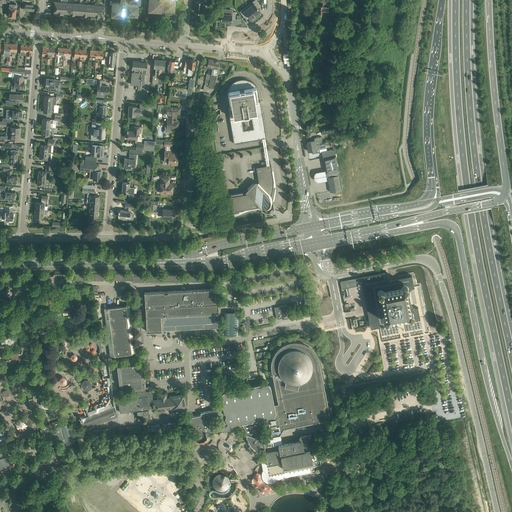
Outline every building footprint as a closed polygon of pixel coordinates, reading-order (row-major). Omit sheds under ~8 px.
[(5,0),(5,3),(8,3),(8,7),(7,11),(9,13),(8,16),(15,17),(15,12),(16,4),(12,4),(12,2),(10,2),(9,0),(5,0)] [(20,0),(20,2),(25,3),(24,9),(33,10),(33,7),(34,7),(34,6),(33,6),(34,3),(34,0),(20,0)] [(111,16),(111,17),(117,17),(117,18),(116,18),(125,19),(124,19),(124,14),(133,15),(133,18),(132,18),(140,19),(141,11),(140,11),(137,11),(138,3),(140,3),(140,2),(137,2),(137,0),(120,0),(121,1),(121,3),(119,3),(117,3),(113,3),(112,2),(112,6),(112,7),(114,7),(114,10),(112,9),(111,16)] [(148,11),(154,12),(154,13),(153,13),(154,13),(154,12),(157,12),(157,9),(161,9),(160,12),(161,12),(161,9),(170,10),(170,13),(169,13),(177,14),(178,6),(177,6),(174,6),(174,0),(149,0),(149,2),(151,2),(151,5),(149,5),(148,11)] [(260,5),(256,0),(254,0),(247,5),(255,15),(260,11),(257,7),(260,5)] [(323,15),(323,18),(328,18),(328,6),(330,6),(329,0),(319,0),(319,6),(317,5),(316,15),(323,15)] [(198,3),(198,7),(195,6),(194,17),(201,18),(202,7),(205,7),(206,3),(198,3)] [(247,5),(239,11),(244,17),(246,15),(249,19),(252,17),(255,15),(247,5)] [(334,8),(334,13),(338,13),(338,19),(343,20),(343,19),(346,19),(346,12),(344,12),(344,8),(334,8)] [(231,15),(221,14),(220,21),(224,21),(225,21),(226,21),(226,22),(227,22),(227,21),(231,22),(231,19),(235,19),(236,12),(232,11),(231,15)] [(184,70),(183,73),(188,73),(188,74),(191,74),(191,71),(194,71),(195,60),(194,59),(192,59),(192,60),(189,59),(189,60),(185,60),(184,65),(184,67),(184,68),(184,70)] [(218,69),(219,61),(214,60),(211,74),(209,82),(208,87),(213,88),(216,75),(217,69),(218,69)] [(147,62),(133,61),(132,68),(131,72),(132,72),(131,84),(138,85),(138,84),(144,85),(145,74),(146,74),(146,73),(147,73),(147,70),(146,70),(147,62)] [(16,87),(23,87),(24,80),(17,79),(17,76),(8,75),(8,79),(12,79),(11,88),(16,88),(16,87)] [(55,80),(46,79),(46,82),(45,82),(44,85),(45,86),(49,87),(49,90),(48,90),(48,91),(60,92),(60,91),(54,91),(54,83),(59,84),(59,80),(55,80)] [(226,95),(226,97),(232,96),(233,105),(228,106),(234,143),(266,138),(259,91),(257,88),(255,84),(252,82),(251,81),(248,80),(245,79),(241,79),(237,80),(234,82),(232,83),(231,84),(230,85),(228,88),(227,89),(226,92),(226,95)] [(98,83),(97,92),(97,96),(104,97),(104,93),(108,93),(108,86),(101,86),(102,80),(96,80),(96,83),(98,83)] [(182,93),(182,96),(186,96),(187,90),(174,87),(173,92),(182,93)] [(6,100),(5,105),(17,106),(17,101),(22,101),(23,94),(9,93),(9,101),(6,100)] [(63,94),(56,93),(56,97),(52,96),(45,96),(44,104),(56,105),(56,97),(62,98),(63,94)] [(103,100),(94,99),(93,107),(96,108),(96,111),(99,111),(98,114),(106,115),(107,106),(103,105),(103,100)] [(156,104),(140,103),(140,108),(136,107),(136,106),(129,106),(128,115),(135,116),(135,113),(141,113),(141,110),(144,110),(144,108),(156,109),(156,104)] [(54,112),(54,105),(44,104),(43,112),(54,112)] [(164,107),(163,113),(163,116),(167,117),(167,120),(167,126),(165,125),(165,132),(172,132),(172,128),(173,128),(176,129),(176,128),(177,128),(177,127),(179,127),(179,122),(178,122),(178,120),(177,120),(177,119),(175,119),(176,114),(180,114),(180,108),(164,107)] [(16,110),(13,110),(13,111),(9,110),(9,118),(3,118),(2,121),(12,122),(12,117),(21,118),(21,111),(16,111),(16,110)] [(63,117),(54,116),(54,120),(50,119),(43,119),(42,127),(54,127),(55,128),(56,120),(63,121),(63,117)] [(101,123),(92,122),(90,140),(98,141),(99,137),(104,137),(105,134),(106,134),(106,131),(105,131),(105,127),(99,127),(100,123),(101,123)] [(12,125),(10,125),(10,126),(7,126),(6,133),(19,134),(20,127),(16,127),(16,126),(12,126),(12,125)] [(128,130),(127,130),(126,138),(133,138),(133,141),(136,142),(137,132),(141,132),(141,127),(132,126),(132,131),(128,131),(128,130)] [(54,134),(54,127),(42,127),(41,134),(49,135),(53,135),(52,139),(57,139),(59,140),(64,140),(65,135),(54,134)] [(19,134),(6,133),(11,133),(10,136),(4,136),(4,139),(0,138),(0,142),(4,143),(4,139),(11,140),(14,141),(15,140),(19,140),(19,134)] [(314,140),(306,141),(307,146),(322,143),(321,137),(319,137),(314,138),(314,140)] [(41,144),(40,151),(51,152),(52,145),(57,146),(57,142),(59,142),(59,140),(48,139),(48,143),(48,145),(41,144)] [(143,144),(136,143),(136,148),(143,149),(143,150),(144,150),(154,151),(154,145),(155,145),(155,141),(144,140),(144,145),(143,145),(143,144)] [(164,145),(165,145),(164,163),(177,164),(177,154),(175,154),(175,153),(170,153),(171,145),(172,145),(172,142),(165,141),(164,145)] [(322,143),(307,146),(308,151),(309,151),(312,151),(312,154),(317,153),(320,152),(322,152),(327,151),(326,148),(325,143),(322,144),(322,143)] [(93,145),(93,151),(92,157),(85,156),(85,162),(96,163),(96,157),(96,155),(99,155),(99,156),(102,157),(102,156),(103,156),(103,146),(93,145)] [(50,159),(51,152),(49,152),(40,151),(39,158),(47,159),(47,161),(46,161),(46,165),(52,166),(53,159),(50,159)] [(136,156),(135,152),(131,152),(132,159),(124,158),(124,165),(125,165),(125,167),(128,167),(128,165),(135,166),(135,157),(136,156)] [(329,157),(323,158),(324,162),(324,166),(326,173),(325,173),(325,174),(326,177),(328,177),(328,182),(330,192),(341,190),(338,175),(338,172),(336,159),(335,155),(329,157)] [(17,157),(10,157),(9,162),(0,163),(0,167),(3,168),(3,169),(9,170),(10,164),(17,164),(17,157)] [(99,165),(80,163),(79,171),(90,171),(89,178),(93,179),(94,179),(94,180),(97,180),(97,179),(101,179),(101,171),(97,171),(97,168),(98,169),(99,165)] [(246,192),(229,195),(232,210),(260,205),(261,208),(263,209),(265,209),(267,209),(269,209),(270,208),(271,208),(272,207),(272,206),(271,205),(270,205),(269,203),(270,201),(270,200),(273,200),(275,187),(273,186),(273,182),(273,181),(271,165),(256,167),(258,184),(256,181),(245,191),(246,192)] [(11,176),(12,171),(7,171),(7,178),(5,178),(5,182),(6,182),(15,183),(16,176),(11,176)] [(327,182),(325,172),(316,174),(314,176),(314,179),(314,181),(316,183),(318,184),(327,182)] [(49,179),(38,178),(37,185),(45,185),(45,188),(44,188),(44,190),(52,191),(52,188),(48,188),(48,186),(48,183),(49,183),(50,179),(49,179)] [(169,184),(169,179),(162,178),(161,183),(160,183),(160,186),(159,187),(159,189),(160,190),(160,193),(172,193),(172,190),(173,190),(174,190),(174,187),(173,187),(172,187),(173,184),(169,184)] [(126,199),(131,200),(134,200),(135,196),(133,196),(134,188),(129,187),(130,182),(122,182),(122,188),(121,188),(121,192),(125,193),(126,193),(126,199)] [(89,188),(88,192),(87,192),(86,202),(99,203),(99,196),(94,195),(95,188),(89,188)] [(5,199),(9,199),(14,199),(15,192),(2,191),(2,194),(5,195),(5,199)] [(36,202),(35,209),(44,210),(45,200),(47,200),(48,196),(41,195),(41,202),(36,202)] [(174,218),(175,209),(170,209),(170,208),(168,208),(167,209),(163,209),(156,209),(156,206),(157,206),(157,202),(151,201),(151,205),(150,205),(149,217),(153,217),(154,213),(162,213),(162,217),(168,218),(167,220),(169,222),(172,222),(174,220),(174,218)] [(133,219),(133,217),(134,214),(131,214),(131,211),(130,211),(130,208),(133,208),(134,204),(125,204),(125,208),(126,208),(126,210),(120,210),(120,217),(121,217),(121,219),(125,219),(125,217),(129,218),(129,219),(133,219)] [(6,212),(5,212),(2,212),(1,213),(1,218),(1,219),(4,219),(4,222),(9,222),(9,220),(13,220),(14,213),(12,212),(13,206),(6,205),(6,212)] [(98,210),(86,208),(86,209),(89,209),(89,211),(90,211),(89,217),(93,218),(94,216),(97,216),(98,210)] [(44,210),(35,209),(35,216),(38,216),(38,218),(43,218),(43,217),(46,217),(46,210),(44,210)] [(379,274),(360,277),(362,285),(380,282),(379,274)] [(385,327),(385,326),(404,322),(420,319),(417,307),(416,307),(414,306),(413,305),(411,304),(410,302),(410,301),(409,300),(409,298),(409,297),(409,295),(409,293),(410,291),(411,290),(413,288),(414,287),(411,275),(396,278),(380,282),(362,285),(370,329),(375,328),(381,327),(381,328),(382,328),(383,328),(384,328),(385,327)] [(360,277),(340,281),(341,289),(362,285),(360,277)] [(217,288),(144,292),(146,331),(162,330),(219,327),(218,314),(218,309),(217,288)] [(104,308),(107,330),(132,327),(130,314),(129,305),(108,308),(104,308)] [(287,305),(274,307),(276,319),(280,318),(282,318),(282,319),(290,317),(289,309),(288,309),(287,305)] [(239,312),(223,312),(222,333),(238,333),(239,312)] [(40,318),(36,322),(43,327),(43,326),(45,328),(47,324),(45,323),(45,321),(40,318)] [(132,327),(107,330),(109,343),(110,342),(112,355),(135,352),(134,346),(132,327)] [(13,337),(13,335),(12,334),(11,333),(9,333),(8,333),(6,334),(5,335),(4,337),(4,339),(5,340),(7,341),(8,342),(10,341),(12,340),(13,339),(13,337)] [(103,355),(100,333),(91,337),(86,338),(87,340),(88,341),(91,340),(94,341),(96,342),(98,343),(99,345),(100,348),(99,351),(99,353),(103,355)] [(268,418),(268,420),(271,435),(279,434),(283,428),(323,420),(327,416),(329,414),(329,411),(317,355),(315,351),(316,349),(315,344),(310,341),(306,338),(300,337),(300,333),(295,333),(295,336),(289,337),(284,338),(281,340),(279,341),(273,347),(269,353),(268,357),(266,365),(267,372),(268,374),(272,373),(278,402),(274,403),(276,416),(268,418)] [(29,336),(23,337),(25,343),(29,342),(33,341),(35,340),(35,337),(34,335),(29,336)] [(8,353),(8,359),(8,362),(8,363),(19,362),(19,361),(20,361),(21,360),(21,359),(21,358),(20,357),(19,356),(18,356),(18,354),(21,354),(21,353),(22,352),(22,351),(22,350),(22,349),(21,349),(20,349),(19,350),(19,351),(18,352),(8,353)] [(78,418),(79,418),(80,421),(82,427),(83,429),(118,416),(114,406),(108,364),(106,361),(99,366),(101,370),(101,373),(104,373),(104,375),(102,375),(103,378),(104,382),(106,382),(106,383),(103,383),(104,386),(105,386),(106,395),(105,397),(104,396),(103,397),(102,399),(101,400),(102,401),(101,403),(97,404),(96,403),(90,405),(91,407),(88,408),(87,406),(82,407),(85,414),(83,415),(83,414),(81,415),(80,414),(79,414),(78,415),(78,417),(78,418)] [(142,363),(116,366),(120,392),(137,390),(137,392),(138,398),(119,400),(119,404),(120,412),(122,412),(126,411),(132,411),(137,410),(137,411),(138,419),(149,418),(148,409),(150,408),(153,408),(153,410),(166,409),(171,408),(172,410),(185,408),(183,394),(170,396),(170,398),(166,399),(166,394),(159,395),(160,399),(152,400),(152,395),(151,394),(151,393),(149,392),(148,392),(145,392),(145,391),(144,389),(145,389),(144,380),(145,380),(144,371),(143,371),(142,363)] [(88,391),(93,384),(85,379),(80,386),(88,391)] [(192,417),(189,421),(191,428),(194,428),(195,434),(194,434),(195,440),(199,442),(204,441),(209,436),(211,433),(222,431),(225,430),(230,429),(231,429),(234,430),(238,429),(240,427),(239,423),(241,423),(268,418),(276,416),(274,403),(271,387),(270,385),(268,383),(265,383),(225,391),(223,392),(221,394),(221,397),(223,407),(201,412),(201,415),(192,417)] [(4,400),(5,400),(10,401),(11,400),(11,401),(13,399),(14,398),(15,394),(12,389),(12,388),(8,387),(8,388),(7,388),(3,391),(2,396),(3,398),(4,400)] [(43,397),(40,405),(49,408),(52,400),(43,397)] [(16,420),(17,430),(27,429),(26,419),(16,420)] [(71,431),(69,424),(61,426),(55,428),(56,432),(47,435),(47,436),(45,436),(44,437),(45,441),(46,446),(50,445),(59,442),(61,448),(72,445),(71,441),(74,441),(73,437),(71,431)] [(299,437),(300,441),(283,444),(277,445),(278,450),(265,452),(270,475),(284,472),(283,467),(311,461),(312,466),(315,466),(315,465),(316,465),(318,464),(316,455),(311,456),(308,441),(312,440),(311,435),(299,437)] [(0,471),(3,469),(5,471),(9,468),(8,466),(13,463),(8,456),(9,456),(6,447),(2,448),(2,447),(2,446),(0,446),(0,471)] [(29,462),(23,457),(20,460),(26,466),(29,462)] [(220,490),(223,490),(226,489),(228,487),(229,484),(230,484),(231,484),(231,483),(231,482),(230,482),(230,481),(229,479),(227,476),(225,474),(223,473),(220,473),(217,474),(215,476),(214,478),(213,481),(213,483),(214,486),(215,488),(217,489),(220,490)] [(130,484),(127,481),(121,489),(123,491),(130,484)] [(47,490),(42,491),(46,503),(56,500),(54,495),(52,488),(47,490)]
